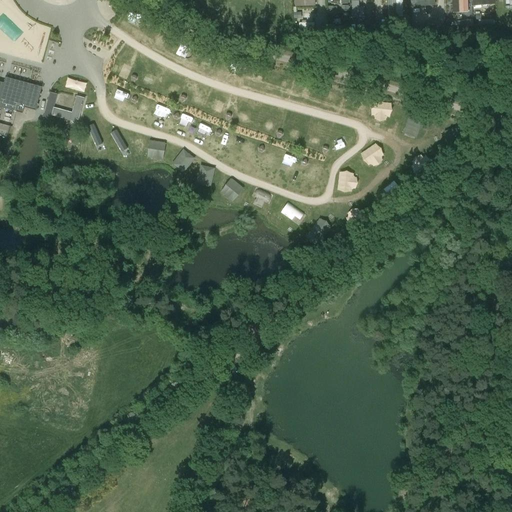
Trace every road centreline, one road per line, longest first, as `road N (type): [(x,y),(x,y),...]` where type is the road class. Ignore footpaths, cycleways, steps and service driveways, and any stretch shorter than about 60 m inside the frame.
road 1 (track): [(42,511),(511,122)]
road 2 (unclassified): [(511,119),(216,39),(151,0)]
road 3 (track): [(496,507),(493,459),(511,361)]
